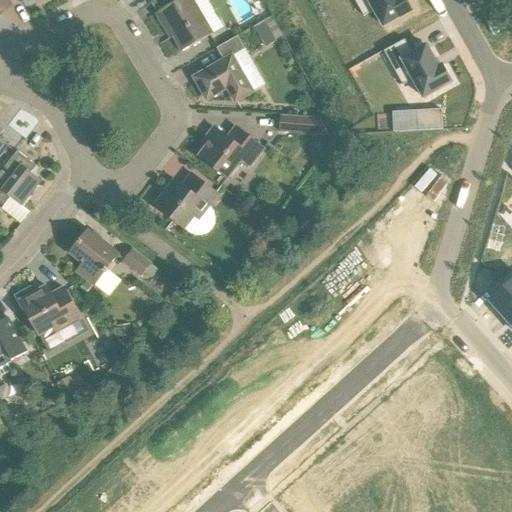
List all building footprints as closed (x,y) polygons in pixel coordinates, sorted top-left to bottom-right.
[(9,1),(11,0),(0,0),(0,13),(12,7),(9,1)] [(184,51),(215,33),(195,0),(162,0),(167,8),(158,14),(168,31),(171,29),(184,51)] [(358,0),(366,15),(376,9),(386,25),(414,10),(408,0),(358,0)] [(276,40),(266,21),(255,27),(266,48),(277,42),(276,40)] [(228,88),(236,102),(255,91),(235,56),(246,50),(238,37),(218,49),(224,61),(195,78),(208,100),(228,88)] [(414,53),(406,39),(385,51),(403,85),(414,79),(424,98),(452,82),(443,66),(440,68),(427,46),(414,53)] [(400,133),(440,131),(443,130),(443,128),(442,110),(424,111),(393,112),(394,133),(400,133)] [(280,133),(330,136),(320,118),(281,116),(280,133)] [(0,156),(9,145),(0,137),(0,135),(4,131),(0,127),(0,156)] [(266,150),(253,140),(237,127),(228,138),(215,128),(207,138),(211,141),(200,157),(231,179),(243,162),(251,169),(266,150)] [(22,206),(23,205),(42,181),(32,173),(37,166),(18,151),(0,174),(0,201),(5,206),(11,198),(22,206)] [(201,222),(221,196),(192,174),(179,191),(171,185),(155,206),(187,230),(196,218),(201,222)] [(78,271),(95,285),(119,255),(89,232),(72,253),(84,264),(78,271)] [(152,265),(152,264),(133,250),(124,261),(143,276),(145,274),(152,279),(159,271),(152,265)] [(507,320),(511,315),(511,283),(491,302),(507,320)] [(41,290),(40,291),(21,301),(50,353),(51,353),(51,351),(75,337),(68,325),(82,317),(66,288),(52,295),(49,290),(41,294),(40,292),(41,291),(41,290)] [(28,353),(9,318),(0,322),(0,378),(13,371),(8,364),(28,353)] [(131,324),(116,326),(118,337),(129,336),(133,335),(131,324)] [(461,419),(479,402),(450,369),(431,386),(461,419)] [(58,383),(67,401),(89,390),(82,378),(74,382),(71,377),(58,383)] [(431,386),(412,404),(442,436),(461,419),(431,386)] [(15,427),(28,420),(20,407),(7,414),(15,427)] [(395,419),(376,437),(405,469),(425,451),(395,419)] [(386,486),(405,469),(376,437),(357,454),(386,486)] [(498,459),(504,465),(511,457),(511,456),(507,451),(498,459)] [(504,465),(498,459),(489,467),(495,473),(504,465)] [(343,511),(357,511),(368,502),(340,469),(321,487),(343,511)] [(511,475),(498,487),(511,502),(511,475)] [(302,504),(309,511),(343,511),(321,487),(302,504)] [(443,508),(446,511),(451,511),(458,506),(452,500),(443,508)]
